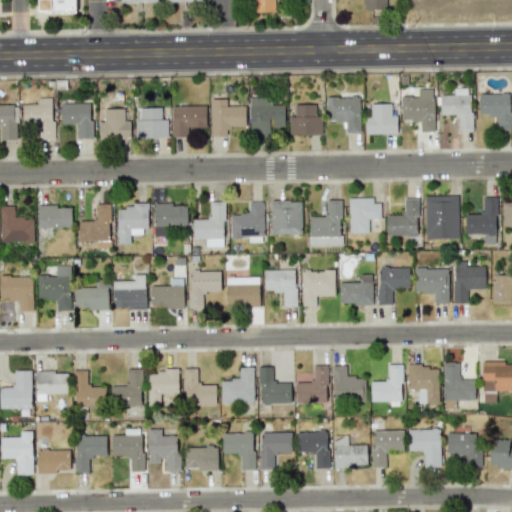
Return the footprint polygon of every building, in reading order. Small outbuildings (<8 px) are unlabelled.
[(76,0),(39,0),(40,10),(77,9),(76,0)] [(254,0),(255,12),(275,11),(274,0),(254,0)] [(363,0),(364,9),(384,9),(384,0),(363,0)] [(439,94),(439,114),(457,114),(457,131),(471,131),(470,87),(454,88),(454,94),(439,94)] [(420,131),(434,131),(433,88),(417,88),(417,95),(400,96),(401,121),(420,120),(420,131)] [(478,94),(479,115),(497,115),(497,130),(511,130),(510,93),(478,94)] [(284,126),(283,104),(270,104),(270,96),(249,97),(250,135),(268,135),(268,127),(284,126)] [(360,97),(327,96),(326,121),(345,121),(345,132),(359,133),(360,97)] [(52,97),(37,98),(37,104),(22,104),(22,125),(38,125),(38,139),(53,139),(52,97)] [(245,126),(245,105),(226,106),(226,98),(209,99),(210,136),(229,135),(229,126),(245,126)] [(60,103),(60,124),(75,123),(76,138),(90,138),(90,103),(60,103)] [(370,104),(370,116),(364,117),(365,134),(396,134),(396,115),(390,116),(390,103),(370,104)] [(15,104),(0,104),(0,134),(0,140),(16,139),(15,104)] [(294,104),(294,116),(288,116),(289,134),(321,134),(321,115),(315,115),(315,104),(294,104)] [(206,127),(205,105),(171,106),(171,137),(187,136),(187,127),(206,127)] [(135,108),(135,138),(167,137),(167,119),(161,119),(161,107),(135,108)] [(129,120),(124,120),(123,108),(102,109),(103,138),(130,137),(129,120)] [(458,238),(457,195),(424,196),(425,239),(458,238)] [(495,196),(482,197),(482,214),(464,214),(465,234),(482,234),(483,243),(496,243),(495,196)] [(348,199),(349,233),(368,233),(368,219),(380,219),(380,198),(348,199)] [(386,215),(386,236),(418,236),(417,198),(403,198),(403,215),(386,215)] [(301,233),(301,200),(270,200),(271,234),(301,233)] [(309,215),(309,246),(341,246),(341,200),(327,200),(327,215),(309,215)] [(511,200),(501,200),(502,226),(511,225),(511,200)] [(192,219),(192,239),(205,239),(205,246),(224,246),(223,201),(209,202),(209,219),(192,219)] [(230,239),(259,239),(259,237),(263,237),(262,201),(248,201),(249,213),(230,213),(230,239)] [(167,236),(167,225),(187,225),(187,203),(153,204),(154,236),(167,236)] [(78,220),(77,241),(96,241),(96,247),(109,247),(110,204),(96,204),(96,220),(78,220)] [(32,217),(14,217),(14,205),(0,205),(0,241),(33,241),(32,217)] [(71,205),(37,206),(37,228),(71,227),(71,205)] [(148,205),(116,205),(117,243),(129,243),(129,232),(148,232),(148,205)] [(452,303),(466,303),(466,288),(484,289),(484,265),(471,265),(471,261),(453,260),(452,303)] [(391,304),(391,288),(408,288),(408,267),(377,268),(378,304),(391,304)] [(55,308),(70,308),(69,268),(55,268),(55,275),(36,275),(37,299),(55,299),(55,308)] [(448,303),(447,268),(414,268),(414,292),(433,292),(433,303),(448,303)] [(264,269),(263,291),(282,291),(282,305),(295,306),(296,270),(264,269)] [(301,306),(317,306),(317,296),(334,295),(334,270),(301,270),(301,306)] [(219,271),(188,271),(189,308),(203,307),(203,291),(220,291),(219,271)] [(339,282),(339,304),(372,304),(372,274),(359,274),(359,282),(339,282)] [(32,310),(32,276),(0,275),(0,299),(18,299),(18,310),(32,310)] [(112,280),(112,308),(145,308),(144,275),(133,275),(134,280),(112,280)] [(491,303),(511,304),(511,275),(491,275),(491,303)] [(259,306),(258,276),(225,277),(226,307),(259,306)] [(74,286),(75,309),(108,308),(107,285),(74,286)] [(150,307),(183,306),(183,285),(150,286),(150,307)] [(511,390),(511,361),(481,362),(482,390),(511,390)] [(474,379),(458,379),(458,362),(442,362),(442,400),(474,399),(474,379)] [(370,401),(389,401),(389,406),(401,405),(401,364),(387,364),(387,380),(370,380),(370,401)] [(326,365),(312,365),(312,381),(295,381),(295,402),(326,401),(326,365)] [(345,365),(332,365),(332,399),(364,400),(364,377),(345,377),(345,365)] [(438,403),(437,365),(406,366),(406,389),(417,389),(417,403),(438,403)] [(253,403),(252,366),(238,367),(238,378),(220,379),(220,404),(253,403)] [(290,402),(290,382),(271,382),(271,366),(258,366),(259,403),(290,402)] [(215,384),(197,384),(197,368),(183,368),(184,405),(215,404),(215,384)] [(141,405),(141,369),(127,369),(128,385),(110,385),(110,405),(141,405)] [(30,370),(13,370),(13,387),(0,386),(0,408),(31,408),(30,370)] [(104,386),(87,386),(86,370),(73,370),(74,406),(104,406),(104,386)] [(178,371),(148,370),(147,405),(160,405),(160,393),(177,394),(178,371)] [(44,394),(67,393),(67,371),(35,372),(35,400),(44,400),(44,394)] [(440,466),(439,428),(407,429),(408,451),(423,450),(423,467),(440,466)] [(147,462),(163,462),(163,471),(179,471),(179,436),(160,436),(161,429),(147,429),(147,462)] [(386,466),(385,450),(403,450),(403,429),(371,430),(372,466),(386,466)] [(0,436),(0,457),(15,458),(15,475),(32,474),(31,431),(19,431),(19,436),(0,436)] [(259,432),(260,471),(274,470),(274,452),(291,451),(290,431),(259,432)] [(327,431),(295,432),(296,452),(313,452),(314,467),(328,467),(327,431)] [(221,432),(222,453),(239,453),(239,470),(254,470),(253,432),(221,432)] [(481,466),(481,432),(446,432),(446,454),(464,454),(464,466),(481,466)] [(75,472),(88,472),(88,456),(106,456),(105,435),(74,435),(75,472)] [(366,465),(366,444),(347,445),(347,435),(332,435),(333,466),(366,465)] [(511,467),(511,448),(511,439),(490,438),(489,467),(511,467)] [(217,469),(217,447),(184,447),(184,469),(217,469)] [(69,471),(69,449),(36,450),(36,471),(69,471)]
